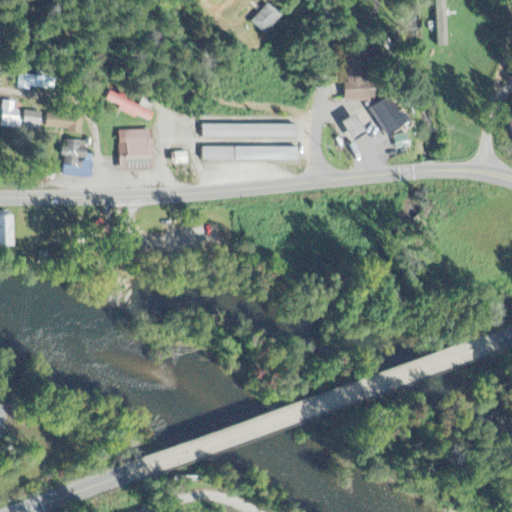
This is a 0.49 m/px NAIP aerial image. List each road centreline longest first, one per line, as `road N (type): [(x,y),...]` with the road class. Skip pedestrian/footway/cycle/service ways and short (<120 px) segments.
road 1 (primary): [(0,197),(210,192),(408,172),(488,170),(511,179)]
road 2 (tertiary): [(126,473),(492,341)]
road 3 (residential): [(316,181),(327,0)]
road 4 (residential): [(258,511),(206,494),(141,511)]
